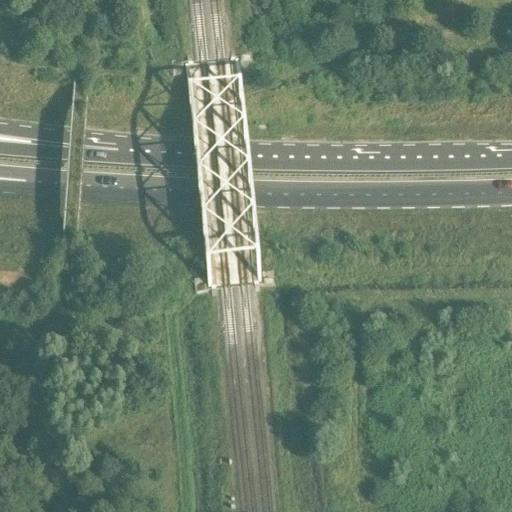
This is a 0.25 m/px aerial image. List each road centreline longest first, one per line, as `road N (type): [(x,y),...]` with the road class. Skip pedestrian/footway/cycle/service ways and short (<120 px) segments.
road 1 (track): [(505,0),(251,88),(171,93),(89,68),(10,62),(0,52)]
road 2 (primary): [(31,177),(511,188)]
road 3 (primary): [(511,162),(114,157)]
